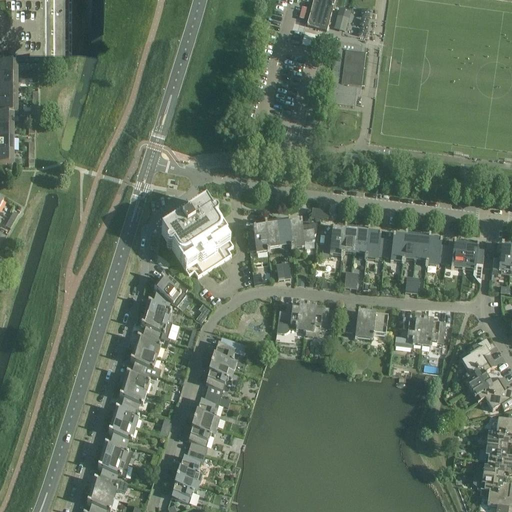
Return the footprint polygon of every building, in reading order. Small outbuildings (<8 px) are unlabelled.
[(45,56),(71,56),(70,0),(45,0),(45,55),(45,56)] [(314,0),(307,27),(327,33),(335,0),(314,0)] [(339,11),(334,31),(343,33),(345,33),(350,14),(339,11)] [(304,36),(301,47),(330,55),(334,42),(304,35),(304,36)] [(335,56),(328,106),(354,109),(357,89),(361,90),(365,56),(361,56),(362,48),(336,45),(335,56)] [(0,76),(18,77),(18,64),(0,63),(0,76)] [(18,77),(0,76),(0,89),(18,89),(18,77)] [(18,89),(0,89),(0,102),(18,102),(18,89)] [(0,102),(0,114),(14,115),(18,115),(18,102),(0,102)] [(0,127),(14,128),(14,115),(0,114),(0,127)] [(14,128),(0,127),(0,140),(14,140),(14,128)] [(14,140),(0,140),(0,152),(14,153),(14,140)] [(0,165),(14,166),(14,153),(0,152),(0,165)] [(170,252),(171,251),(188,278),(194,274),(198,279),(231,258),(228,253),(233,250),(216,223),(217,222),(217,221),(217,219),(217,218),(216,217),(215,217),(214,217),(212,217),(205,206),(187,218),(185,215),(177,220),(179,223),(161,235),(168,245),(167,246),(166,248),(166,249),(167,250),(168,251),(169,252),(170,252)] [(312,212),(311,220),(327,222),(328,214),(312,212)] [(10,220),(14,223),(18,216),(13,214),(10,220)] [(14,223),(10,220),(5,228),(10,231),(14,223)] [(289,227),(289,224),(276,225),(280,250),(290,248),(291,251),(292,251),(289,227)] [(265,230),(268,254),(270,254),(269,251),(280,250),(276,225),(264,227),(264,230),(265,230)] [(304,249),(304,246),(314,245),(314,240),(315,239),(315,238),(317,228),(311,227),(311,229),(302,230),(301,225),(297,226),(289,227),(292,251),(293,251),(304,249)] [(265,230),(264,230),(256,231),(253,232),(253,236),(247,237),(249,253),(255,252),(256,256),(267,254),(268,254),(265,230)] [(354,257),(357,233),(344,231),(344,234),(342,259),(343,259),(343,256),(354,257)] [(322,250),(321,260),(329,261),(330,257),(340,258),(342,259),(344,234),(335,233),(332,233),(331,238),(325,237),(324,250),(322,250)] [(357,233),(354,257),(364,258),(364,261),(365,261),(368,237),(369,237),(369,234),(357,233)] [(368,237),(365,261),(367,261),(378,262),(378,259),(384,260),(386,244),(380,243),(380,238),(377,238),(369,237),(368,237)] [(405,241),(402,265),(403,265),(404,262),(414,264),(417,239),(405,238),(404,241),(405,241)] [(417,239),(414,264),(425,265),(425,268),(426,268),(429,244),(430,241),(417,239)] [(386,244),(384,260),(390,260),(390,264),(401,265),(402,265),(405,241),(404,241),(396,240),(393,240),(392,244),(386,244)] [(429,244),(426,268),(427,268),(438,269),(439,266),(445,266),(447,250),(441,250),(441,245),(438,245),(429,244)] [(463,272),(466,248),(453,246),(453,251),(447,250),(445,266),(451,267),(450,271),(463,272)] [(480,286),(484,254),(477,254),(478,249),(466,248),(463,272),(473,273),(473,278),(479,286),(480,286)] [(493,263),(491,277),(498,277),(510,279),(511,260),(511,249),(503,249),(501,248),(500,252),(500,257),(494,256),(493,263)] [(282,267),(284,282),(290,282),(288,266),(282,267)] [(284,282),(282,267),(276,267),(278,283),(284,282)] [(350,291),(352,275),(345,275),(344,291),(350,291)] [(352,275),(350,291),(356,292),(358,276),(352,275)] [(154,292),(156,294),(157,293),(170,303),(170,304),(177,309),(186,297),(185,296),(187,293),(169,279),(165,284),(161,281),(159,284),(154,292)] [(411,296),(413,280),(406,280),(405,296),(411,296)] [(413,280),(411,296),(417,297),(419,281),(413,280)] [(157,293),(156,294),(152,307),(148,306),(144,318),(168,325),(171,313),(168,312),(170,304),(170,303),(157,293)] [(304,334),(307,310),(298,309),(298,310),(280,308),(276,335),(283,336),(285,336),(287,335),(289,334),(290,332),(304,334)] [(307,310),(304,334),(305,334),(305,338),(316,340),(319,338),(320,331),(326,332),(329,314),(316,312),(316,311),(307,310)] [(374,338),(385,339),(388,320),(357,316),(357,317),(344,316),(342,334),(355,335),(354,340),(372,342),(373,339),(374,339),(374,338)] [(143,337),(159,341),(169,345),(172,334),(170,333),(172,326),(168,325),(144,318),(141,329),(145,331),(143,337)] [(412,351),(412,347),(421,348),(424,324),(415,323),(415,324),(402,323),(400,341),(395,340),(394,349),(412,351)] [(424,324),(421,348),(430,350),(431,346),(432,346),(432,345),(443,346),(445,328),(433,326),(433,325),(424,324)] [(133,353),(157,360),(161,348),(157,347),(159,341),(143,337),(142,343),(137,341),(133,353)] [(213,358),(211,366),(234,374),(236,365),(233,364),(233,363),(232,362),(234,356),(235,351),(234,351),(235,347),(235,344),(221,340),(221,341),(219,347),(218,346),(214,358),(213,358)] [(469,376),(493,362),(487,352),(491,350),(486,341),(467,353),(470,359),(461,364),(469,376)] [(133,372),(148,377),(150,371),(153,372),(157,360),(133,353),(130,365),(134,366),(133,372)] [(468,394),(487,382),(484,376),(497,368),(493,362),(469,376),(462,380),(468,390),(466,392),(468,394)] [(209,375),(205,387),(208,388),(206,396),(220,400),(223,393),(226,382),(228,382),(228,381),(231,382),(234,374),(211,366),(208,375),(209,375)] [(123,388),(146,396),(150,384),(146,383),(148,377),(133,372),(131,378),(126,377),(123,388)] [(487,382),(468,394),(469,397),(471,396),(478,405),(484,401),(508,386),(504,380),(491,388),(487,382)] [(484,401),(492,414),(500,408),(504,413),(511,408),(511,393),(508,386),(484,401)] [(122,408),(137,412),(139,406),(143,407),(146,396),(123,388),(119,400),(124,402),(122,408)] [(196,415),(193,423),(211,428),(217,430),(217,428),(219,422),(216,421),(216,420),(215,419),(218,408),(220,400),(206,396),(204,404),(201,403),(197,415),(196,415)] [(112,424),(135,431),(139,419),(135,418),(137,412),(122,408),(120,413),(115,412),(112,424)] [(503,416),(502,422),(498,421),(496,436),(511,438),(511,417),(508,417),(503,416)] [(217,430),(211,428),(193,423),(191,432),(192,432),(188,444),(191,445),(188,453),(205,458),(208,450),(206,449),(209,439),(210,439),(211,438),(214,439),(217,430)] [(111,443),(126,448),(128,442),(132,443),(135,431),(112,424),(108,436),(113,437),(111,443)] [(159,438),(167,440),(169,435),(161,432),(159,438)] [(484,449),(507,452),(508,445),(511,445),(511,438),(496,436),(488,435),(486,446),(484,446),(484,449)] [(105,447),(101,459),(128,468),(134,455),(128,455),(125,454),(126,448),(111,443),(109,449),(105,447)] [(484,464),(511,467),(511,459),(506,459),(507,452),(484,449),(483,452),(486,452),(484,464)] [(197,476),(201,465),(202,466),(205,458),(188,453),(186,460),(183,459),(180,472),(179,471),(176,480),(200,487),(202,478),(199,477),(199,476),(197,476)] [(101,459),(97,471),(102,473),(100,478),(116,483),(117,477),(121,478),(125,481),(128,468),(101,459)] [(511,467),(484,464),(483,475),(481,475),(480,478),(503,480),(504,474),(511,474),(511,467)] [(474,477),(472,487),(477,490),(476,492),(481,492),(511,496),(511,488),(502,487),(503,480),(480,478),(474,477)] [(116,483),(100,478),(98,484),(94,483),(90,495),(114,502),(117,490),(114,489),(116,483)] [(200,487),(176,480),(174,488),(175,489),(171,501),(188,506),(192,495),(193,496),(193,495),(197,496),(200,487)] [(496,511),(511,511),(511,496),(481,492),(480,499),(488,500),(487,508),(497,509),(496,511)] [(89,511),(110,511),(114,502),(90,495),(87,507),(91,508),(89,511)]
